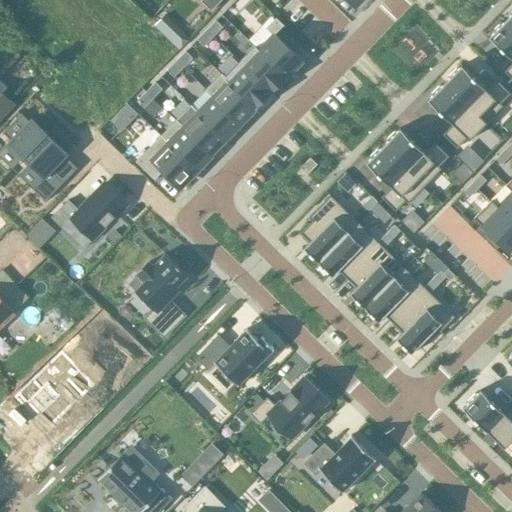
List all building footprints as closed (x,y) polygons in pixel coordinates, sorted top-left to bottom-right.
[(203,0),(211,8),(219,0),(203,0)] [(255,45),(254,46),(286,76),(301,60),(275,35),(275,34),(284,25),(276,17),(266,27),(273,34),(258,48),(255,45)] [(492,33),(489,36),(511,58),(511,62),(504,70),(511,78),(511,25),(506,19),(502,23),(501,22),(491,32),(492,33)] [(215,20),(206,29),(213,36),(223,27),(215,20)] [(206,29),(197,39),(204,46),(213,36),(206,29)] [(181,32),(172,41),(179,48),(188,39),(181,32)] [(254,46),(239,61),(271,92),(286,76),(254,46)] [(185,51),(176,60),(183,67),(192,57),(185,51)] [(176,60),(167,70),(174,76),(183,67),(176,60)] [(221,72),(221,73),(256,107),(271,92),(239,61),(225,76),(221,72)] [(448,78),(444,82),(486,123),(503,106),(500,103),(510,92),(496,79),(486,89),(461,65),(457,69),(456,67),(447,77),(448,78)] [(221,73),(205,89),(241,123),(256,107),(221,73)] [(155,81),(146,91),(153,98),(162,88),(155,81)] [(431,96),(427,99),(452,124),(443,133),(457,147),(466,137),(469,140),(486,123),(444,82),(440,86),(439,85),(430,95),(431,96)] [(212,96),(197,111),(226,138),(241,123),(205,89),(205,90),(212,96)] [(0,118),(14,103),(0,90),(0,118)] [(146,91),(137,100),(144,107),(153,98),(146,91)] [(191,104),(175,120),(210,154),(226,138),(197,111),(191,104)] [(20,117),(2,137),(9,144),(6,147),(4,150),(5,150),(2,153),(16,167),(19,164),(27,171),(24,174),(37,186),(32,192),(44,203),(62,183),(50,173),(67,155),(29,120),(27,123),(20,117)] [(175,120),(160,135),(195,169),(210,154),(175,120)] [(386,141),(382,145),(424,186),(441,169),(438,166),(448,155),(434,142),(425,152),(400,128),(396,132),(395,130),(385,140),(386,141)] [(160,135),(136,160),(154,179),(163,169),(180,186),(195,169),(160,135)] [(369,159),(366,162),(391,187),(381,196),(395,210),(404,200),(408,203),(424,186),(382,145),(379,149),(378,148),(368,158),(369,159)] [(504,150),(495,158),(501,164),(509,156),(504,150)] [(310,157),(299,168),(306,174),(317,164),(310,157)] [(480,174),(472,182),(478,188),(486,180),(480,174)] [(68,199),(51,216),(62,227),(83,247),(93,238),(126,204),(104,182),(78,209),(68,199)] [(472,182),(464,191),(469,197),(478,188),(472,182)] [(491,200),(490,200),(511,221),(511,189),(506,184),(506,185),(511,190),(511,191),(497,207),(491,200)] [(312,220),(300,232),(310,242),(303,248),(318,262),(357,221),(330,194),(308,217),(312,220)] [(371,195),(363,204),(369,210),(369,209),(377,201),(371,195)] [(511,221),(490,200),(474,217),(481,224),(475,230),(494,248),(500,243),(509,252),(511,249),(511,221)] [(377,201),(369,209),(375,214),(382,206),(377,201)] [(357,221),(318,262),(332,276),(338,270),(347,278),(381,244),(383,247),(392,238),(386,233),(378,241),(357,221)] [(394,224),(386,233),(392,238),(400,230),(394,224)] [(115,229),(108,237),(113,243),(121,235),(115,229)] [(381,244),(347,278),(356,287),(350,293),(364,307),(404,267),(383,247),(381,244)] [(156,311),(148,320),(164,335),(184,314),(169,299),(180,288),(177,285),(187,274),(165,252),(152,265),(148,261),(136,273),(143,280),(134,289),(156,311)] [(445,266),(432,278),(438,284),(443,279),(446,276),(450,279),(454,275),(448,269),(445,266)] [(404,267),(364,307),(379,321),(385,315),(393,323),(427,289),(424,286),(404,267)] [(427,289),(394,323),(402,332),(396,338),(411,353),(436,327),(440,331),(443,328),(454,316),(430,292),(438,284),(432,278),(424,286),(427,289)] [(0,297),(0,327),(15,313),(13,311),(0,297)] [(56,302),(45,313),(66,334),(77,323),(56,302)] [(218,334),(196,356),(209,369),(216,362),(238,383),(249,372),(252,375),(264,364),(260,360),(273,347),(262,335),(258,339),(246,327),(229,345),(218,334)] [(64,348),(18,389),(26,398),(20,402),(46,430),(88,392),(73,375),(82,368),(64,348)] [(268,395),(249,414),(261,426),(270,417),(291,437),(327,400),(305,378),(279,405),(268,395)] [(467,403),(463,407),(504,447),(511,439),(511,406),(505,413),(480,389),(476,393),(475,392),(465,402),(467,403)] [(323,443),(303,464),(314,475),(319,470),(341,492),(342,492),(343,491),(342,489),(343,489),(371,460),(373,458),(374,459),(375,458),(351,434),(350,435),(351,436),(348,439),(334,453),(323,443)] [(122,453),(97,479),(113,494),(114,493),(120,499),(119,501),(130,511),(158,511),(173,498),(162,486),(159,489),(146,477),(154,470),(143,459),(135,466),(122,453)] [(184,511),(219,511),(225,506),(204,486),(181,509),(182,509),(184,511)] [(387,511),(386,511),(384,511),(441,511),(421,492),(401,511),(387,511)]
